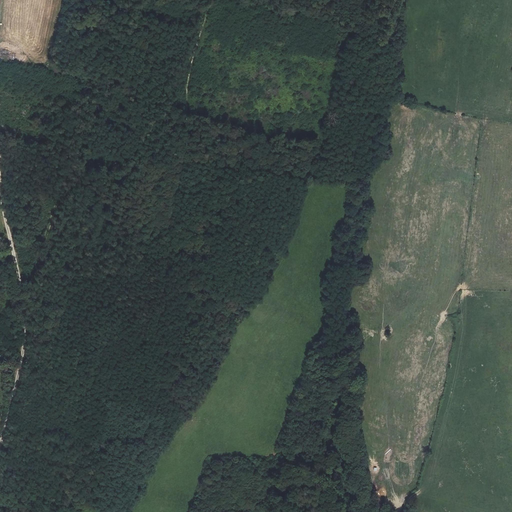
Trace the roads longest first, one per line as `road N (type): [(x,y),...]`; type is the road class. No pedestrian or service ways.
road 1 (track): [(126,511),(133,454),(154,390),(153,307),(186,132),(187,85),(210,0)]
road 2 (track): [(0,181),(25,311),(0,439)]
